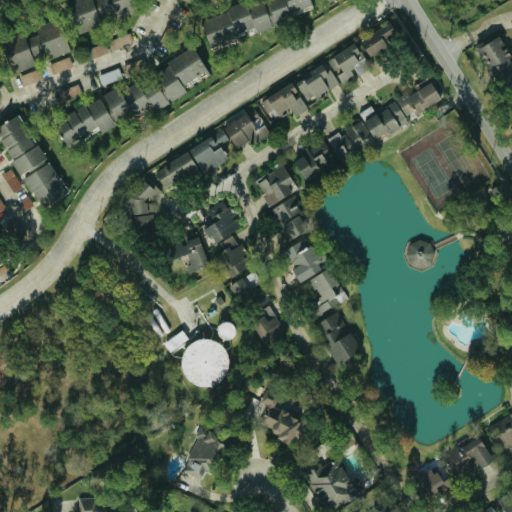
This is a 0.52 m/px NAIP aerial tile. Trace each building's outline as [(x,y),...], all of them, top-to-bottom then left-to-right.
[(64,0),(76,33),(100,25),(99,22),(130,12),(127,4),(133,2),(132,0),(64,0)] [(270,27),(261,0),(252,0),(199,17),(208,45),(254,30),(255,32),(270,27)] [(313,9),(310,0),(262,0),(269,21),(313,9)] [(69,50),(57,17),(33,26),(34,29),(1,41),(12,71),(34,63),(32,57),(44,52),(46,59),(69,50)] [(358,40),(369,56),(392,41),(388,36),(396,32),(389,21),(358,40)] [(109,39),(113,49),(133,42),(130,32),(109,39)] [(475,45),(487,63),(488,64),(511,96),(511,70),(506,75),(507,70),(504,62),(511,56),(505,47),(504,43),(499,36),(475,45)] [(357,75),(369,66),(353,41),(326,59),(342,83),(356,74),(357,75)] [(87,58),(109,53),(106,43),(84,48),(87,58)] [(65,145),(99,128),(101,132),(116,124),(117,125),(186,90),(182,82),(206,70),(194,45),(163,60),(166,65),(54,121),(65,145)] [(23,84),(73,66),(69,56),(47,64),(49,70),(42,73),(40,67),(19,75),(23,84)] [(340,83),(327,61),(294,81),(307,103),(340,83)] [(260,99),(268,111),(274,107),(279,116),(291,108),(295,115),(307,108),(292,81),(260,99)] [(440,99),(431,81),(396,98),(406,117),(440,99)] [(326,138),(340,159),(373,136),(375,138),(388,129),(389,131),(407,119),(394,100),(376,112),(370,104),(358,112),(362,118),(342,131),(341,129),(326,138)] [(187,144),(201,171),(270,132),(255,106),(187,144)] [(0,138),(19,175),(45,162),(20,113),(0,122),(0,138)] [(303,181),(337,162),(324,139),(290,158),(303,181)] [(164,188),(199,171),(189,151),(154,168),(164,188)] [(23,176),(40,208),(67,193),(50,161),(23,176)] [(270,204),(291,191),(287,184),(293,181),(281,163),(255,180),(270,204)] [(22,186),(12,168),(3,173),(13,191),(22,186)] [(160,189),(147,176),(125,198),(136,209),(127,218),(143,235),(158,220),(144,205),(160,189)] [(308,227),(297,211),(302,209),(293,194),(270,209),(282,228),(275,232),(282,244),(308,227)] [(25,209),(34,204),(29,195),(20,200),(25,209)] [(239,227),(222,199),(208,208),(215,219),(202,227),(213,244),(239,227)] [(198,234),(186,238),(186,240),(167,246),(171,258),(186,254),(191,270),(208,265),(198,234)] [(229,277),(252,259),(233,236),(211,254),(229,277)] [(286,247),(296,266),(293,268),(299,280),(323,268),(307,236),(286,247)] [(407,262),(428,267),(434,244),(413,238),(407,262)] [(308,279),(322,301),(308,309),(313,318),(347,297),(329,267),(308,279)] [(243,309),(262,298),(247,273),(229,283),(243,309)] [(252,321),(260,338),(282,327),(271,304),(261,308),(265,315),(252,321)] [(335,363),(360,349),(338,310),(313,324),(335,363)] [(189,339),(183,330),(164,341),(169,351),(189,339)] [(229,344),(187,336),(179,379),(220,388),(229,344)] [(259,424),(278,430),(275,439),(290,444),(293,437),(300,439),(307,419),(274,408),(277,400),(265,395),(263,402),(266,403),(259,424)] [(511,412),(488,425),(503,453),(511,447),(511,412)] [(186,456),(193,459),(187,471),(203,479),(224,440),(201,428),(186,456)] [(440,457),(442,461),(410,479),(421,499),(447,484),(443,477),(452,473),(455,477),(491,457),(479,436),(440,457)] [(326,511),(357,492),(337,457),(323,465),(321,462),(303,472),(326,511)] [(504,511),(511,511),(511,505),(505,494),(497,499),(504,511)] [(80,511),(103,511),(103,496),(80,497),(80,511)] [(387,511),(386,502),(372,505),(373,511),(387,511)]
